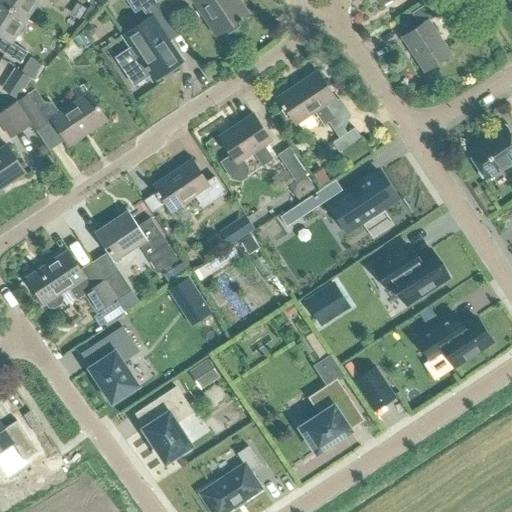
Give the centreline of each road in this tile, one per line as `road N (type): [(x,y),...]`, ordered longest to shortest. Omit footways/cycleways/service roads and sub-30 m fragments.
road 1 (residential): [(0,247),(293,42),(309,17)]
road 2 (residential): [(292,511),(511,368)]
road 3 (residential): [(26,336),(154,511)]
road 4 (residential): [(511,288),(412,136)]
road 5 (residential): [(412,136),(330,14)]
